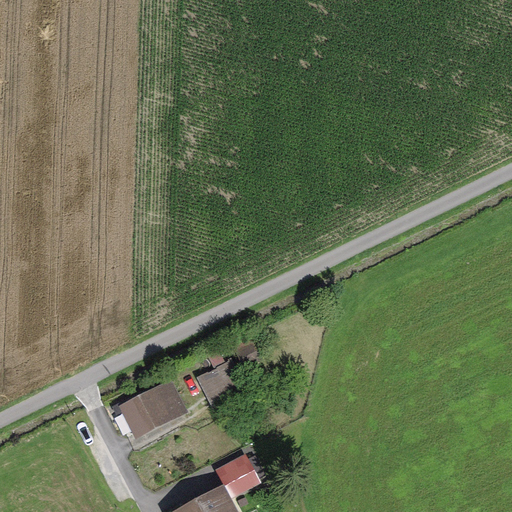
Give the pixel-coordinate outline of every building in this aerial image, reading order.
[(247,346),(233,353),(243,374),(257,366),(247,346)] [(201,382),(214,408),(241,394),(227,368),(201,382)] [(119,406),(133,435),(184,409),(172,386),(160,393),(157,388),(119,406)] [(228,486),(233,496),(258,483),(245,459),(218,473),(226,487),(228,486)] [(195,511),(230,511),(223,498),(195,511)]
